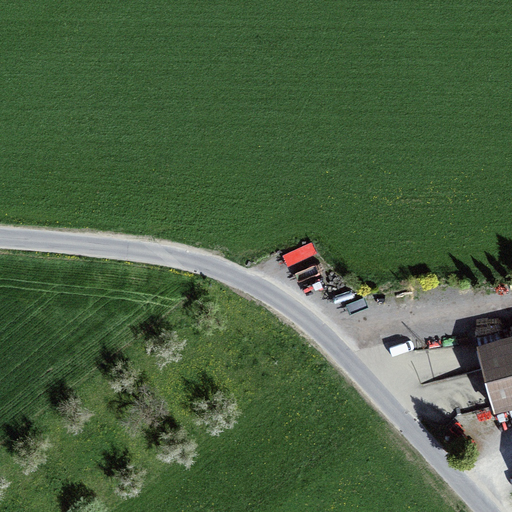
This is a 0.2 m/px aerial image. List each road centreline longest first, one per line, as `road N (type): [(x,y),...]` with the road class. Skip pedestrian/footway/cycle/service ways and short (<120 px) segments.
road 1 (unclassified): [(0,236),(179,256),(255,285),(346,357),(486,511)]
road 2 (unknown): [(324,338),(511,296)]
